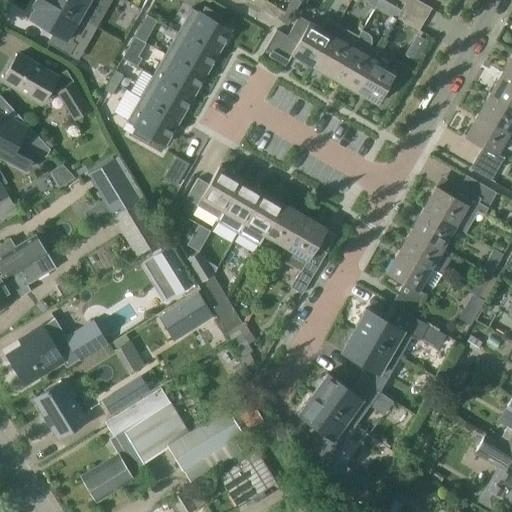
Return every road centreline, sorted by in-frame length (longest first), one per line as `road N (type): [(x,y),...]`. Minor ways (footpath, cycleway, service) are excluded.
road 1 (residential): [(389,189),(500,0)]
road 2 (residential): [(248,107),(389,189)]
